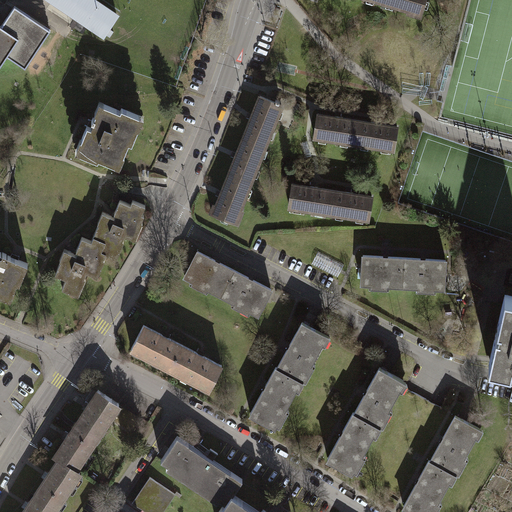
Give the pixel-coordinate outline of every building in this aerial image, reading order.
[(94,0),(53,0),(105,34),(117,15),(94,0)] [(380,0),(381,1),(408,9),(407,12),(420,16),(424,0),(380,0)] [(0,65),(7,55),(25,68),(51,30),(15,6),(2,26),(0,25),(0,65)] [(251,118),(245,135),(265,143),(281,104),(260,95),(254,111),(252,111),(250,117),(251,118)] [(84,143),(80,153),(96,160),(97,157),(115,164),(119,154),(122,156),(128,142),(131,143),(138,128),(134,126),(139,115),(122,108),(120,111),(103,103),(99,113),(95,112),(91,121),(93,122),(91,126),(87,125),(80,141),(84,143)] [(314,136),(354,143),(356,132),(359,132),(361,120),(317,114),(314,136)] [(396,126),(361,120),(359,132),(356,132),(354,143),(393,149),(396,126)] [(236,158),(229,173),(250,182),(265,143),(245,135),(238,150),(237,150),(234,157),(236,158)] [(239,209),(250,182),(229,173),(223,189),(221,189),(219,196),(220,196),(216,206),(214,205),(211,212),(237,222),(242,210),(239,209)] [(289,206),(329,212),(330,202),(334,202),(336,190),(293,183),(289,206)] [(372,196),(336,190),(334,202),(330,202),(329,212),(368,218),(372,196)] [(98,221),(93,235),(104,240),(100,250),(105,252),(113,255),(119,239),(122,241),(124,235),(132,238),(138,221),(141,222),(144,214),(142,213),(146,204),(132,199),(130,204),(119,200),(114,213),(116,214),(114,216),(105,213),(101,222),(98,221)] [(102,259),(105,252),(100,250),(104,240),(93,235),(91,240),(81,236),(75,250),(77,251),(76,254),(66,250),(62,260),(61,259),(55,273),(66,277),(62,288),(75,292),(81,277),(84,279),(87,272),(93,274),(100,258),(102,259)] [(185,276),(221,294),(234,269),(198,250),(185,276)] [(27,262),(0,251),(0,293),(1,291),(12,295),(17,282),(19,283),(27,262)] [(362,284),(404,285),(404,258),(363,256),(362,284)] [(445,259),(404,258),(404,285),(444,286),(445,259)] [(272,289),(234,269),(221,294),(259,314),(272,289)] [(511,368),(511,295),(505,293),(497,327),(499,327),(498,332),(496,331),(489,364),(511,369),(511,368)] [(301,322),(277,368),(299,380),(301,380),(325,334),(301,322)] [(182,344),(143,324),(131,348),(170,368),(182,344)] [(221,364),(182,344),(170,368),(209,388),(221,364)] [(275,367),(250,413),(274,426),(299,380),(277,368),(275,367)] [(379,367),(354,413),(377,425),(379,426),(404,380),(379,367)] [(99,388),(79,417),(90,425),(89,427),(98,433),(110,417),(118,404),(119,402),(99,388)] [(140,419),(118,404),(110,417),(132,432),(140,419)] [(353,412),(328,458),(352,471),(377,425),(354,413),(353,412)] [(455,415),(431,461),(453,472),(455,473),(479,427),(455,415)] [(55,454),(59,457),(76,468),(98,433),(89,427),(90,425),(79,417),(55,454)] [(161,461),(226,502),(232,494),(243,477),(231,470),(229,474),(211,462),(217,452),(211,448),(205,458),(186,446),(189,442),(178,435),(161,461)] [(45,478),(35,493),(46,500),(47,499),(57,506),(80,471),(76,468),(59,457),(49,472),(45,478)] [(429,460),(404,506),(416,511),(431,511),(453,472),(431,461),(429,460)] [(151,477),(134,503),(147,511),(163,511),(176,493),(151,477)] [(25,508),(22,511),(52,511),(57,506),(47,499),(46,500),(35,493),(29,502),(25,507),(25,508)] [(242,501),(232,494),(226,502),(220,511),(269,511),(263,508),(260,511),(255,511),(241,503),(242,501)]
